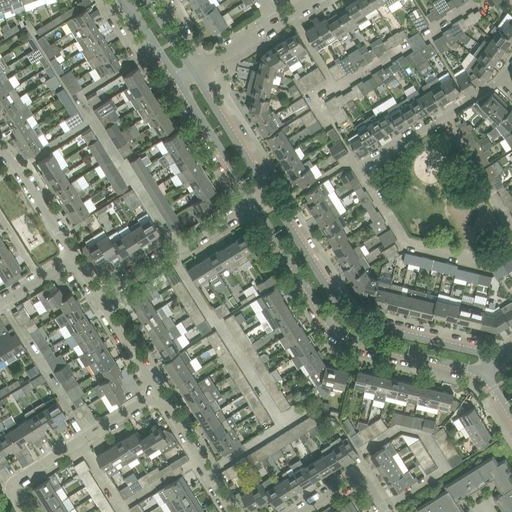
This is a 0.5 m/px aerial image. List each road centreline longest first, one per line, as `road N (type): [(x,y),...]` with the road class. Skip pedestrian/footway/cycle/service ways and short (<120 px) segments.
road 1 (tertiary): [(253,203),(334,331),(353,343),(480,375)]
road 2 (tertiary): [(494,363),(344,313),(268,194)]
road 3 (residential): [(22,511),(15,481),(156,392)]
road 4 (residential): [(511,249),(489,262),(403,239),(359,169)]
road 5 (residential): [(99,298),(253,203)]
road 6 (tertiary): [(178,82),(253,203)]
road 7 (tertiary): [(268,194),(193,73)]
road 8 (residential): [(231,511),(156,392)]
road 9 (residential): [(73,258),(0,150)]
road 10 (residential): [(443,116),(511,227)]
